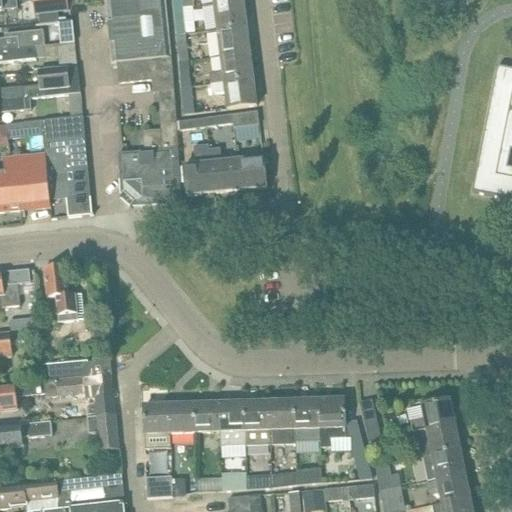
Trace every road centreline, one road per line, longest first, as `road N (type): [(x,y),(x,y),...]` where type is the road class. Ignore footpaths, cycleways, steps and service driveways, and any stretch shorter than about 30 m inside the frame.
road 1 (residential): [(303,361),(257,0)]
road 2 (residential): [(0,249),(114,245),(225,358),(303,361)]
road 3 (residential): [(303,361),(485,352)]
road 4 (residential): [(511,479),(485,352)]
